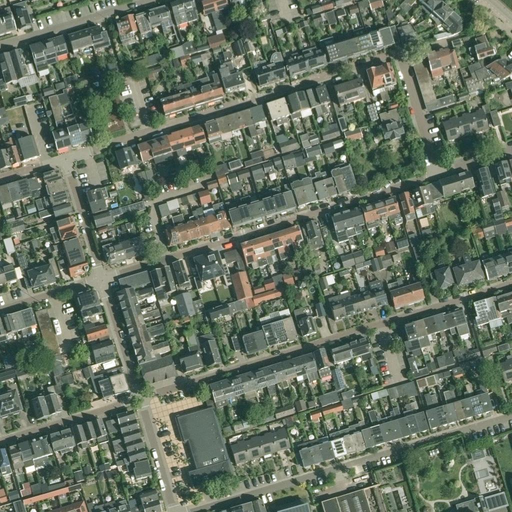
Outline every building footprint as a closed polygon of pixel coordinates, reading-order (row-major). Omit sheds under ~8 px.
[(191,0),(182,0),(181,1),(185,14),(186,13),(187,20),(186,20),(187,23),(198,20),(191,0)] [(213,21),(214,20),(216,27),(220,25),(212,0),(208,0),(200,3),(204,16),(211,14),(213,21)] [(224,0),(212,0),(220,25),(221,28),(225,27),(224,24),(222,18),(223,17),(221,11),(227,9),(224,0)] [(229,0),(232,8),(239,6),(240,10),(247,8),(244,0),(229,0)] [(245,0),(250,16),(264,12),(260,0),(245,0)] [(367,0),(371,10),(383,7),(381,0),(367,0)] [(405,0),(399,8),(402,11),(409,3),(411,0),(405,0)] [(420,8),(421,8),(424,5),(428,0),(411,0),(409,3),(402,11),(401,12),(405,15),(412,8),(411,7),(416,1),(416,0),(417,0),(423,5),(420,8)] [(425,14),(429,17),(430,16),(442,4),(436,0),(428,0),(424,5),(421,8),(426,13),(425,14)] [(170,4),(177,26),(187,23),(186,20),(187,20),(186,13),(185,14),(181,1),(170,4)] [(429,17),(435,23),(437,28),(441,25),(442,26),(452,14),(451,13),(442,4),(430,16),(429,17)] [(313,15),(323,11),(320,5),(311,8),(313,15)] [(161,25),(163,32),(164,35),(168,34),(166,28),(173,26),(167,7),(166,7),(165,6),(160,8),(161,9),(156,10),(161,25)] [(348,9),(350,16),(358,13),(356,6),(348,9)] [(5,17),(0,18),(5,35),(12,33),(12,32),(16,30),(9,8),(3,10),(5,17)] [(150,28),(161,25),(156,10),(151,11),(151,10),(146,12),(146,13),(150,28)] [(336,12),(337,18),(346,16),(344,10),(336,12)] [(26,11),(15,14),(19,30),(25,29),(26,29),(29,29),(30,27),(31,27),(26,11)] [(260,23),(271,19),(268,12),(258,15),(260,23)] [(333,12),(326,14),(330,26),(337,24),(333,12)] [(135,17),(140,36),(141,40),(146,38),(144,35),(151,33),(150,28),(146,13),(145,13),(146,14),(135,17)] [(435,41),(453,36),(460,33),(466,26),(457,18),(458,17),(454,14),(453,15),(452,14),(442,26),(447,31),(451,34),(446,35),(445,34),(434,37),(435,41)] [(322,23),(320,15),(311,18),(314,26),(322,23)] [(138,32),(133,17),(115,22),(121,42),(133,39),(132,34),(138,32)] [(410,25),(401,28),(397,29),(401,42),(417,38),(410,25)] [(99,27),(89,30),(94,50),(100,49),(99,44),(104,43),(99,27)] [(394,27),(377,32),(382,48),(383,48),(384,49),(388,48),(387,47),(393,45),(399,43),(394,27)] [(365,29),(367,35),(366,35),(371,52),(377,50),(377,51),(381,50),(381,49),(382,48),(377,32),(371,34),(369,28),(365,29)] [(68,37),(72,52),(92,46),(94,51),(94,50),(89,30),(68,37)] [(353,33),(355,39),(354,39),(359,55),(361,55),(361,56),(365,54),(371,52),(366,35),(365,36),(363,30),(353,33)] [(250,42),(247,31),(240,33),(243,45),(250,42)] [(207,38),(210,49),(225,44),(222,34),(207,38)] [(333,40),(332,40),(339,61),(340,61),(341,62),(345,61),(345,60),(349,58),(342,36),(338,38),(340,43),(334,45),(333,40)] [(343,36),(342,36),(349,58),(354,57),(355,58),(359,56),(358,55),(359,55),(354,39),(349,40),(348,37),(343,38),(343,36)] [(491,49),(491,48),(488,49),(484,37),(475,40),(477,47),(468,50),(471,56),(476,54),(478,62),(494,56),(496,54),(495,50),(492,49),(491,49)] [(56,40),(51,41),(56,58),(67,55),(62,38),(61,38),(60,38),(57,39),(56,40)] [(338,62),(339,61),(332,40),(321,44),(328,65),(334,63),(334,64),(339,62),(338,62)] [(462,48),(459,40),(451,43),(454,51),(462,48)] [(46,43),(41,45),(45,61),(56,58),(51,41),(50,42),(49,41),(46,42),(46,43)] [(233,43),(238,58),(245,56),(241,41),(233,43)] [(250,43),(250,42),(243,45),(244,45),(246,54),(253,52),(252,47),(253,47),(252,42),(250,43)] [(209,50),(208,44),(196,47),(195,43),(193,44),(196,53),(209,50)] [(193,44),(187,45),(181,47),(184,57),(189,56),(189,55),(196,53),(193,44)] [(30,48),(35,65),(37,74),(48,70),(45,61),(41,45),(36,46),(34,45),(31,46),(31,48),(30,48)] [(170,51),(169,52),(171,60),(179,58),(179,59),(184,57),(181,47),(169,50),(170,51)] [(315,48),(311,49),(317,69),(327,66),(326,65),(322,51),(317,53),(315,48)] [(311,49),(302,52),(304,57),(308,71),(317,69),(311,49)] [(160,56),(162,63),(171,60),(168,50),(163,52),(164,55),(160,56)] [(448,74),(453,72),(447,50),(436,53),(441,69),(446,67),(448,74)] [(20,51),(9,55),(18,83),(23,82),(22,80),(28,78),(20,51)] [(303,57),(294,60),(299,74),(308,71),(304,57),(302,52),(303,57)] [(200,55),(199,55),(201,63),(202,63),(203,67),(205,66),(204,61),(211,59),(209,53),(200,56),(200,55)] [(443,76),(441,69),(436,53),(426,56),(433,79),(443,76)] [(286,79),(282,64),(284,63),(281,54),(279,55),(277,54),(275,54),(273,55),(272,56),(271,58),(271,60),(271,62),(272,63),(267,65),(273,83),(280,81),(280,82),(285,80),(285,79),(286,79)] [(283,55),(289,77),(299,74),(294,60),(287,62),(285,54),(283,55)] [(0,65),(4,79),(0,80),(0,92),(0,93),(8,90),(6,85),(12,83),(13,85),(18,83),(9,55),(0,57),(0,65)] [(156,56),(147,58),(149,65),(149,66),(153,65),(161,63),(158,55),(156,56)] [(199,55),(190,58),(189,58),(191,63),(192,65),(201,63),(199,55)] [(179,59),(180,59),(182,68),(182,69),(190,67),(189,64),(191,63),(189,58),(190,58),(189,56),(184,57),(179,59)] [(411,60),(411,61),(412,66),(424,63),(422,57),(411,60)] [(140,67),(149,65),(147,58),(146,58),(146,60),(139,62),(140,67)] [(182,68),(180,59),(173,61),(175,70),(182,68)] [(230,60),(225,61),(229,75),(230,75),(235,91),(245,88),(240,71),(234,73),(230,60)] [(480,63),(467,67),(472,78),(465,80),(465,83),(477,79),(478,82),(482,80),(511,67),(503,60),(482,69),(480,63)] [(218,69),(225,94),(235,91),(230,75),(229,75),(225,61),(220,63),(221,68),(218,69)] [(254,69),(254,72),(259,87),(261,87),(261,88),(266,87),(266,85),(273,83),(267,65),(266,65),(265,62),(260,63),(261,67),(254,69)] [(412,66),(414,72),(426,68),(424,63),(412,66)] [(389,85),(395,83),(390,67),(389,67),(388,66),(384,67),(383,69),(378,70),(387,101),(389,100),(385,88),(390,87),(389,85)] [(146,71),(149,80),(153,79),(152,75),(162,72),(160,67),(146,71)] [(501,82),(510,78),(511,81),(511,80),(511,67),(482,80),(478,82),(477,79),(465,83),(469,95),(468,95),(469,98),(476,96),(475,93),(476,93),(477,96),(484,93),(481,84),(484,83),(484,84),(499,77),(501,82)] [(414,72),(416,78),(428,74),(426,68),(414,72)] [(103,80),(112,78),(118,76),(116,69),(101,74),(103,80)] [(368,73),(367,74),(374,96),(380,95),(382,102),(387,101),(378,70),(374,71),(372,71),(369,72),(368,73)] [(416,78),(418,84),(429,80),(428,74),(416,78)] [(209,86),(214,103),(219,101),(220,101),(220,100),(220,99),(224,98),(216,75),(212,77),(206,78),(209,86)] [(76,76),(63,80),(66,90),(72,88),(79,86),(77,81),(76,76)] [(92,76),(77,81),(79,86),(79,88),(82,87),(94,83),(92,77),(92,76)] [(176,97),(170,99),(175,115),(180,113),(181,112),(184,111),(175,80),(171,81),(173,89),(176,97)] [(187,84),(182,86),(181,86),(180,85),(178,86),(176,80),(175,80),(184,111),(187,110),(187,111),(188,111),(192,110),(192,109),(193,108),(192,108),(193,108),(194,108),(187,84)] [(202,80),(196,82),(204,104),(205,104),(206,104),(206,105),(207,105),(214,103),(209,86),(204,88),(202,80)] [(360,80),(347,84),(353,103),(366,98),(360,80)] [(418,84),(420,89),(431,86),(429,80),(418,84)] [(192,83),(187,84),(194,108),(194,109),(195,109),(198,108),(199,107),(199,106),(204,104),(196,82),(192,83)] [(511,82),(505,85),(502,86),(504,91),(511,89),(511,90),(511,82)] [(64,83),(55,86),(57,91),(65,89),(64,83)] [(347,84),(334,89),(340,107),(353,103),(347,84)] [(420,89),(421,95),(433,92),(431,86),(420,89)] [(330,104),(324,87),(323,88),(322,87),(319,88),(319,89),(314,91),(322,116),(323,115),(326,113),(324,105),(330,104)] [(46,90),(47,96),(54,94),(53,88),(46,90)] [(63,95),(57,97),(60,107),(70,104),(68,96),(66,90),(62,91),(63,95)] [(28,105),(34,103),(31,95),(29,96),(27,91),(24,92),(25,97),(24,97),(25,99),(27,105),(28,105)] [(305,93),(304,94),(310,110),(315,108),(318,117),(322,116),(314,91),(310,92),(309,91),(306,92),(305,93)] [(435,97),(433,92),(421,95),(423,101),(435,97)] [(299,95),(294,97),(299,113),(310,110),(304,94),(303,93),(300,94),(299,95)] [(469,100),(469,98),(468,95),(468,93),(457,96),(459,103),(469,100)] [(63,141),(66,149),(71,147),(63,118),(56,96),(48,99),(58,133),(61,141),(63,141)] [(440,100),(442,107),(453,104),(452,104),(455,103),(453,96),(440,100)] [(16,109),(24,106),(27,105),(25,99),(24,97),(13,100),(16,109)] [(286,100),(285,100),(290,116),(299,113),(294,97),(291,98),(290,98),(287,99),(286,100)] [(423,101),(425,107),(437,103),(435,97),(423,101)] [(168,116),(169,116),(169,117),(170,116),(175,115),(170,99),(157,102),(159,109),(162,108),(164,117),(168,116)] [(280,102),(275,103),(278,111),(282,125),(287,123),(285,118),(290,116),(285,100),(284,100),(283,100),(280,101),(280,102)] [(87,103),(80,105),(82,113),(83,113),(85,113),(86,116),(84,117),(85,119),(91,117),(91,116),(90,110),(87,103)] [(265,106),(271,123),(276,121),(278,127),(282,125),(278,111),(275,103),(271,104),(270,104),(267,105),(267,106),(265,106)] [(378,120),(374,105),(366,107),(371,122),(378,120)] [(253,110),(249,111),(253,126),(254,125),(265,122),(261,108),(259,108),(259,107),(253,109),(253,110)] [(469,114),(475,134),(488,129),(482,110),(476,112),(476,114),(469,116),(469,114)] [(245,112),(238,114),(242,129),(248,127),(251,138),(257,137),(255,131),(253,126),(249,111),(245,113),(245,112)] [(307,122),(317,119),(315,111),(305,114),(307,122)] [(384,138),(389,136),(390,142),(399,139),(398,133),(402,132),(401,129),(403,129),(403,126),(400,127),(399,125),(405,123),(404,120),(399,121),(395,111),(380,116),(383,127),(381,127),(384,138)] [(496,111),(490,113),(494,128),(500,126),(496,111)] [(230,117),(226,118),(231,133),(242,129),(238,114),(230,116),(230,117)] [(463,118),(456,120),(462,138),(475,134),(469,114),(462,116),(463,118)] [(73,115),(63,118),(71,147),(77,146),(78,146),(82,145),(77,127),(73,115)] [(8,118),(0,120),(0,122),(1,127),(5,125),(9,124),(8,118)] [(222,119),(215,121),(219,136),(231,133),(226,118),(222,120),(222,119)] [(344,118),(337,120),(341,132),(348,130),(344,118)] [(448,142),(462,138),(456,120),(456,118),(449,120),(449,122),(443,124),(448,142)] [(221,141),(219,137),(219,136),(215,121),(207,123),(208,124),(203,126),(210,145),(221,141)] [(88,123),(77,127),(82,145),(83,145),(83,144),(87,143),(88,143),(92,142),(92,141),(93,141),(88,123)] [(205,142),(200,127),(190,130),(196,150),(200,149),(199,144),(205,142)] [(288,127),(282,128),(285,141),(291,140),(288,127)] [(328,127),(326,128),(330,140),(340,136),(338,129),(329,131),(328,127)] [(320,130),(324,142),(330,140),(326,128),(320,130)] [(190,130),(180,133),(185,149),(191,147),(192,151),(196,150),(190,130)] [(361,137),(359,130),(345,133),(346,140),(361,137)] [(52,135),(57,152),(66,149),(63,141),(61,141),(58,133),(52,135)] [(176,152),(178,158),(187,155),(185,149),(180,133),(171,136),(172,138),(167,140),(171,153),(176,152)] [(319,144),(319,143),(316,135),(308,138),(308,141),(309,140),(311,146),(311,147),(319,144)] [(39,158),(33,137),(25,139),(32,161),(39,158)] [(173,159),(171,153),(167,140),(167,137),(157,140),(162,156),(167,155),(169,160),(173,159)] [(7,151),(12,167),(21,164),(13,139),(9,140),(10,143),(5,144),(7,151)] [(14,139),(13,139),(21,164),(32,161),(25,139),(15,143),(14,139)] [(157,140),(148,143),(153,160),(162,156),(157,140)] [(295,140),(292,141),(288,142),(291,151),(298,149),(295,140)] [(301,143),(303,149),(311,146),(309,140),(308,141),(301,143)] [(342,150),(339,141),(332,143),(331,143),(334,152),(342,150)] [(279,145),(282,155),(291,151),(288,142),(279,145)] [(148,143),(137,147),(140,157),(142,162),(142,163),(153,160),(148,143)] [(326,155),(334,152),(331,143),(323,146),(326,155)] [(319,146),(311,148),(314,157),(322,155),(319,146)] [(305,150),(305,152),(308,159),(314,157),(311,148),(305,150)] [(0,170),(12,167),(7,151),(0,152),(0,150),(0,170)] [(132,160),(129,150),(116,154),(121,171),(136,166),(136,165),(142,163),(142,162),(140,157),(132,160)] [(261,152),(263,158),(264,157),(265,160),(272,158),(270,151),(263,153),(262,151),(261,152)] [(262,163),(262,161),(261,158),(263,158),(261,152),(250,155),(252,161),(252,160),(254,166),(262,163)] [(303,161),(301,154),(293,156),(293,155),(292,155),(295,163),(303,161)] [(210,155),(200,158),(203,168),(213,165),(210,155)] [(296,164),(295,163),(292,155),(281,159),(284,168),(296,164)] [(273,160),(273,162),(275,167),(277,169),(278,171),(283,170),(280,158),(273,160)] [(190,164),(189,164),(191,169),(199,167),(197,160),(189,163),(190,164)] [(242,167),(239,160),(228,164),(230,171),(242,167)] [(505,181),(510,179),(505,164),(503,162),(500,163),(500,165),(494,167),(500,187),(506,185),(505,181)] [(271,163),(263,165),(265,174),(268,173),(269,176),(275,174),(271,163)] [(182,172),(191,169),(189,164),(182,166),(178,167),(179,170),(182,172)] [(228,174),(226,165),(214,168),(216,178),(225,175),(228,174)] [(344,165),(339,167),(338,167),(341,176),(346,192),(351,191),(352,191),(355,191),(355,189),(357,189),(352,173),(347,175),(344,165)] [(260,166),(250,169),(253,177),(257,175),(258,177),(264,175),(260,166)] [(330,172),(332,179),(337,195),(338,196),(342,195),(342,194),(346,192),(341,176),(338,167),(334,168),(335,171),(330,172)] [(156,173),(158,179),(169,176),(167,170),(156,173)] [(237,173),(237,174),(239,181),(250,178),(248,170),(237,173)] [(478,189),(481,199),(494,195),(487,170),(476,173),(480,188),(478,189)] [(151,171),(145,173),(148,185),(155,183),(151,171)] [(42,177),(45,186),(62,182),(60,178),(61,176),(60,173),(59,173),(59,172),(42,177)] [(153,199),(152,194),(151,191),(150,192),(148,185),(145,173),(138,175),(144,193),(140,194),(142,202),(153,199)] [(323,200),(327,198),(322,182),(319,175),(320,175),(319,173),(314,174),(316,178),(311,180),(312,185),(317,201),(318,201),(319,202),(322,201),(323,200)] [(336,196),(337,195),(332,179),(327,181),(325,173),(320,175),(319,175),(322,182),(327,198),(331,197),(332,198),(335,197),(336,196)] [(438,182),(433,184),(426,186),(427,188),(431,201),(474,188),(469,173),(438,182)] [(238,184),(235,174),(227,177),(230,186),(238,184)] [(216,178),(219,185),(227,183),(225,175),(216,178)] [(30,192),(40,189),(36,179),(27,182),(30,192)] [(32,198),(30,192),(27,182),(26,182),(25,181),(22,182),(21,183),(16,185),(21,201),(32,198)] [(206,184),(208,191),(218,188),(216,181),(206,184)] [(45,186),(48,197),(65,192),(63,188),(64,187),(63,183),(62,183),(62,182),(45,186)] [(292,191),(297,207),(298,207),(300,207),(303,206),(303,205),(307,204),(303,188),(301,183),(299,183),(298,182),(292,184),(293,185),(290,186),(292,192),(292,191)] [(7,187),(6,188),(11,204),(21,201),(16,185),(12,186),(10,185),(7,186),(7,187)] [(290,193),(288,185),(284,187),(286,194),(281,196),(281,197),(282,196),(286,213),(291,211),(292,210),(292,209),(295,208),(290,193)] [(312,185),(303,188),(307,204),(312,203),(313,203),(316,202),(316,201),(317,201),(312,185)] [(106,188),(100,190),(87,194),(88,197),(87,198),(89,204),(103,200),(102,194),(115,190),(113,186),(106,188)] [(0,203),(1,206),(11,204),(6,188),(2,189),(1,188),(0,188),(0,203)] [(418,191),(422,203),(426,216),(435,213),(433,207),(431,201),(427,188),(418,191)] [(37,190),(40,190),(40,189),(30,192),(32,198),(32,199),(39,197),(37,190)] [(410,194),(415,209),(419,208),(423,219),(427,217),(426,216),(422,203),(418,191),(410,194)] [(52,208),(68,203),(67,201),(68,200),(67,197),(66,197),(65,192),(48,197),(52,208)] [(208,201),(205,192),(197,194),(199,201),(200,200),(201,203),(208,201)] [(504,219),(505,219),(504,213),(510,211),(509,206),(508,206),(504,192),(496,194),(497,199),(499,207),(500,209),(501,209),(502,213),(504,219)] [(197,194),(187,197),(189,204),(199,201),(197,194)] [(272,215),(275,214),(269,194),(259,197),(260,202),(259,203),(263,218),(266,217),(267,219),(271,217),(272,217),(272,216),(272,215)] [(281,214),(286,213),(282,196),(281,197),(281,196),(271,199),(269,194),(275,214),(279,213),(279,214),(280,214),(281,214)] [(416,219),(408,194),(399,197),(405,216),(406,222),(416,219)] [(260,219),(262,218),(263,218),(259,203),(258,203),(256,197),(250,199),(249,197),(244,199),(251,222),(254,221),(255,222),(256,222),(260,220),(260,219)] [(35,202),(37,207),(47,204),(45,199),(35,202)] [(242,208),(237,209),(235,204),(241,226),(247,225),(248,224),(248,223),(251,222),(244,199),(240,200),(242,208)] [(388,199),(382,201),(387,217),(388,217),(389,222),(395,220),(397,226),(402,224),(394,199),(390,200),(389,199),(388,199)] [(107,211),(103,200),(89,204),(91,212),(92,211),(93,215),(107,211)] [(377,204),(371,206),(376,221),(387,217),(382,201),(377,202),(377,203),(377,204)] [(143,202),(128,207),(130,215),(145,210),(143,202)] [(170,216),(167,204),(158,207),(162,219),(170,216)] [(227,212),(232,228),(236,227),(237,228),(241,226),(235,204),(230,205),(228,204),(225,205),(227,212)] [(28,215),(37,212),(34,205),(26,208),(28,215)] [(70,208),(68,205),(38,214),(40,218),(54,214),(55,219),(71,214),(71,212),(71,211),(71,209),(70,208)] [(231,229),(226,212),(220,214),(217,205),(212,207),(215,216),(219,232),(225,230),(227,231),(229,230),(229,229),(231,229)] [(378,227),(376,221),(371,206),(369,206),(368,206),(368,205),(367,205),(362,207),(362,208),(362,209),(360,209),(365,224),(367,231),(378,227)] [(96,228),(105,226),(105,228),(106,227),(112,226),(111,224),(110,220),(116,218),(115,217),(122,215),(120,209),(119,210),(119,209),(112,211),(93,217),(96,228)] [(208,235),(209,235),(202,210),(201,209),(196,210),(196,212),(192,213),(193,217),(199,238),(204,237),(205,237),(207,236),(208,235)] [(214,234),(219,232),(215,216),(205,219),(202,210),(209,235),(210,235),(211,235),(213,235),(214,234)] [(359,210),(349,213),(356,236),(362,234),(360,227),(364,226),(359,210)] [(493,224),(504,220),(504,219),(502,213),(501,213),(501,212),(490,215),(492,224),(493,223),(493,224)] [(349,213),(340,215),(345,232),(348,241),(348,240),(348,238),(356,236),(349,213)] [(188,242),(189,241),(184,225),(185,225),(182,215),(171,219),(174,228),(179,245),(184,243),(185,243),(187,243),(188,242)] [(339,243),(348,241),(345,232),(340,215),(331,218),(339,243)] [(58,227),(53,229),(51,229),(52,234),(75,227),(74,223),(75,222),(74,219),(73,219),(72,217),(56,222),(58,227)] [(194,240),(199,238),(193,217),(189,219),(191,223),(185,225),(184,225),(189,241),(190,241),(192,241),(194,241),(194,240)] [(15,222),(15,221),(15,220),(6,223),(7,224),(8,224),(11,233),(25,229),(22,221),(15,224),(14,222),(15,222)] [(504,222),(504,220),(493,224),(495,229),(494,229),(496,237),(508,234),(506,228),(507,228),(505,222),(504,222)] [(305,239),(306,238),(310,252),(323,248),(320,237),(321,237),(316,222),(306,225),(306,227),(302,228),(305,239)] [(492,224),(481,227),(483,232),(494,229),(495,229),(493,224),(493,223),(492,224)] [(62,241),(78,236),(77,235),(78,234),(77,231),(76,231),(75,227),(52,234),(52,235),(59,232),(62,241)] [(164,231),(169,247),(170,247),(171,248),(174,247),(174,246),(179,245),(174,228),(164,231)] [(298,228),(288,231),(293,245),(292,245),(295,255),(301,254),(298,243),(302,242),(298,228)] [(474,241),(475,241),(484,238),(481,228),(471,231),(474,241)] [(288,231),(279,234),(287,259),(292,258),(290,252),(288,247),(292,245),(293,245),(288,231)] [(463,233),(456,235),(458,242),(465,240),(463,233)] [(279,234),(269,237),(274,251),(278,250),(280,256),(279,257),(281,261),(287,259),(279,234)] [(408,236),(411,248),(419,246),(416,234),(408,236)] [(431,234),(423,236),(422,236),(423,242),(433,239),(431,234)] [(456,235),(450,237),(451,243),(457,241),(458,242),(456,235),(455,235),(456,235)] [(269,237),(260,240),(268,265),(273,263),(272,258),(271,258),(269,253),(274,251),(269,237)] [(8,256),(14,253),(15,253),(11,238),(3,241),(8,256)] [(114,238),(109,240),(111,246),(116,264),(121,262),(123,263),(125,262),(126,261),(121,244),(116,246),(114,238)] [(146,254),(141,238),(130,242),(135,258),(140,257),(141,257),(144,256),(145,255),(146,254)] [(79,239),(62,244),(65,255),(83,249),(81,245),(80,244),(79,239)] [(116,264),(111,246),(109,240),(100,243),(102,247),(104,254),(103,254),(106,264),(107,264),(110,266),(111,266),(113,266),(115,265),(116,264)] [(260,240),(250,243),(254,257),(255,257),(258,268),(268,265),(260,240)] [(130,242),(121,244),(126,261),(127,260),(129,261),(131,260),(132,259),(135,258),(130,242)] [(409,247),(407,242),(401,244),(397,246),(398,250),(409,247)] [(240,246),(245,260),(250,259),(252,264),(251,264),(253,270),(258,268),(255,257),(254,257),(250,243),(240,246)] [(385,246),(387,254),(396,251),(394,243),(385,246)] [(377,259),(376,259),(376,260),(385,257),(385,256),(382,247),(374,249),(377,259)] [(416,262),(422,260),(418,247),(412,248),(416,262)] [(509,255),(503,257),(509,274),(510,274),(511,274),(511,248),(507,250),(509,255)] [(84,254),(83,249),(65,255),(68,264),(67,265),(68,265),(83,260),(84,259),(83,255),(84,254)] [(240,274),(232,277),(235,292),(238,302),(236,302),(236,303),(241,301),(252,298),(245,273),(238,250),(223,254),(226,263),(227,265),(236,262),(240,274)] [(363,255),(365,263),(376,260),(376,259),(374,251),(363,255)] [(361,252),(352,255),(356,266),(362,264),(365,263),(361,252)] [(217,254),(206,257),(213,280),(224,277),(227,287),(233,285),(227,265),(221,267),(217,254)] [(392,257),(394,263),(401,261),(399,254),(392,257)] [(355,266),(356,266),(352,255),(339,259),(344,270),(355,266)] [(387,269),(386,268),(393,266),(390,255),(385,256),(385,257),(376,260),(380,271),(387,269)] [(199,278),(193,279),(197,292),(203,290),(201,284),(213,280),(206,257),(202,258),(202,256),(195,258),(195,260),(194,261),(199,278)] [(483,279),(479,266),(478,263),(471,265),(468,256),(463,257),(470,283),(476,281),(478,282),(480,281),(481,279),(483,279)] [(20,268),(23,278),(25,283),(30,281),(33,289),(34,290),(39,288),(40,287),(44,285),(39,268),(33,270),(34,271),(28,273),(27,270),(28,270),(24,257),(17,259),(20,268)] [(465,284),(470,283),(463,257),(458,259),(460,264),(453,266),(454,271),(459,286),(460,286),(462,287),(464,286),(465,284)] [(503,257),(493,260),(498,277),(502,276),(504,277),(507,276),(507,274),(509,274),(503,257)] [(0,269),(5,284),(17,280),(23,278),(20,268),(14,270),(12,265),(3,268),(0,259),(0,269)] [(48,261),(50,266),(44,268),(43,266),(39,268),(44,285),(48,284),(50,285),(55,283),(54,282),(55,282),(54,278),(59,276),(54,259),(48,261)] [(84,259),(83,260),(68,265),(67,265),(70,277),(74,277),(77,277),(77,275),(81,274),(82,275),(84,274),(85,273),(87,272),(88,270),(85,259),(85,260),(84,259)] [(363,268),(364,268),(371,266),(373,273),(380,271),(376,260),(365,263),(362,264),(363,268)] [(482,264),(488,281),(489,280),(490,281),(493,280),(493,279),(498,277),(493,260),(482,264)] [(182,285),(181,283),(187,281),(181,262),(172,265),(179,286),(182,285)] [(318,264),(313,266),(316,277),(322,276),(318,264)] [(450,277),(451,276),(449,269),(445,270),(444,264),(437,266),(439,272),(429,275),(432,283),(437,281),(440,290),(441,289),(443,290),(446,289),(447,288),(449,287),(448,286),(453,285),(450,277)] [(150,274),(156,296),(158,300),(166,298),(165,295),(175,292),(168,269),(150,274)] [(303,279),(313,277),(310,270),(301,273),(303,279)] [(151,284),(147,272),(141,274),(145,285),(151,284)] [(139,287),(145,285),(141,274),(136,275),(139,287)] [(295,283),(303,280),(301,274),(293,276),(295,283)] [(133,289),(139,287),(136,275),(130,277),(133,289)] [(318,280),(322,292),(329,289),(327,281),(333,279),(332,275),(318,280)] [(128,290),(132,289),(133,289),(130,277),(124,279),(128,290)] [(424,300),(417,277),(413,278),(415,286),(410,288),(414,304),(420,302),(420,301),(424,300)] [(292,285),(291,281),(290,278),(282,281),(284,287),(292,285)] [(118,281),(121,292),(128,290),(124,279),(118,281)] [(401,279),(396,280),(397,283),(404,306),(408,305),(409,306),(414,304),(410,288),(404,289),(401,279)] [(275,289),(274,288),(272,280),(263,282),(266,292),(275,289)] [(401,307),(404,306),(397,283),(387,286),(394,309),(395,309),(396,309),(400,308),(401,307)] [(263,286),(253,289),(255,295),(265,292),(263,286)] [(121,292),(116,294),(119,304),(140,297),(153,293),(154,293),(152,288),(134,294),(132,289),(128,290),(121,292)] [(284,288),(277,290),(272,292),(273,293),(274,299),(275,298),(275,299),(286,295),(284,288)] [(382,288),(371,292),(376,309),(388,305),(382,288)] [(80,314),(82,320),(83,323),(86,322),(85,319),(102,314),(96,294),(92,292),(75,297),(80,314)] [(371,292),(361,295),(366,312),(376,309),(371,292)] [(122,311),(122,312),(138,308),(136,303),(155,297),(154,293),(153,293),(140,297),(119,304),(120,306),(119,307),(120,312),(122,311)] [(190,293),(182,296),(188,317),(201,313),(201,314),(204,313),(201,301),(193,303),(190,293)] [(265,301),(274,299),(273,293),(263,296),(265,301)] [(349,293),(338,297),(345,319),(356,315),(350,298),(349,293)] [(361,295),(350,298),(356,315),(366,312),(361,295)] [(181,320),(188,317),(182,296),(174,298),(181,320)] [(263,296),(252,299),(254,305),(265,301),(263,296)] [(496,299),(495,299),(499,314),(500,320),(506,318),(508,325),(511,323),(511,322),(511,319),(505,296),(501,297),(500,296),(496,297),(496,298),(496,299)] [(329,300),(329,305),(335,322),(345,319),(338,297),(329,300)] [(252,299),(252,298),(241,301),(241,303),(240,303),(241,304),(243,311),(247,310),(246,306),(254,304),(254,305),(252,299)] [(487,323),(490,322),(500,320),(499,314),(495,299),(494,300),(494,299),(485,302),(487,312),(484,312),(487,321),(487,323)] [(241,301),(236,303),(232,304),(216,309),(208,312),(211,321),(230,315),(239,312),(237,305),(241,304),(240,303),(241,303),(241,301)] [(473,319),(476,327),(487,323),(487,321),(484,312),(487,312),(485,302),(472,306),(476,319),(473,319)] [(322,304),(315,306),(318,318),(325,316),(322,304)] [(122,312),(125,321),(158,311),(156,305),(151,307),(151,309),(139,312),(138,308),(122,312)] [(469,335),(466,325),(461,309),(451,312),(459,338),(469,335)] [(26,312),(21,314),(28,335),(33,334),(31,328),(37,326),(32,310),(30,311),(29,310),(27,311),(26,312)] [(47,310),(35,313),(37,319),(48,315),(47,310)] [(125,321),(127,330),(143,325),(142,321),(154,317),(155,319),(160,317),(158,311),(125,321)] [(311,318),(304,320),(301,311),(294,313),(297,323),(298,328),(300,328),(302,337),(309,335),(310,336),(313,335),(314,334),(316,333),(311,318)] [(212,323),(211,321),(208,312),(204,313),(201,314),(205,326),(212,323)] [(454,328),(456,328),(459,338),(451,312),(442,315),(446,331),(449,330),(451,336),(456,334),(454,328)] [(13,316),(12,316),(17,333),(21,331),(23,337),(28,335),(21,314),(17,315),(15,314),(13,315),(13,316)] [(50,321),(48,315),(37,319),(38,325),(50,321)] [(442,315),(432,318),(437,334),(439,333),(441,339),(445,337),(444,332),(446,331),(442,315)] [(6,318),(2,320),(7,336),(17,333),(12,316),(10,317),(9,316),(6,317),(6,318)] [(287,342),(288,342),(290,343),(294,342),(294,340),(297,339),(290,316),(280,319),(282,327),(287,342)] [(436,340),(435,334),(437,334),(432,318),(423,321),(427,336),(430,336),(432,341),(436,340)] [(263,321),(264,325),(261,326),(262,329),(267,348),(277,345),(273,330),(271,323),(271,322),(270,319),(263,321)] [(273,322),(271,322),(271,323),(273,330),(277,345),(287,342),(282,327),(280,319),(281,321),(274,323),(273,322)] [(52,327),(50,321),(38,325),(40,330),(52,327)] [(418,339),(420,339),(422,344),(426,343),(425,337),(427,336),(423,321),(413,324),(418,339)] [(88,343),(109,337),(105,326),(95,329),(94,324),(83,327),(85,332),(88,343)] [(415,340),(418,339),(413,324),(403,327),(410,350),(415,349),(414,345),(416,344),(415,340)] [(127,330),(130,339),(163,329),(162,325),(145,330),(143,325),(127,330)] [(195,339),(191,326),(187,327),(188,332),(184,334),(191,355),(179,359),(183,374),(202,369),(198,353),(199,353),(195,340),(195,339)] [(262,333),(252,336),(256,352),(267,348),(262,329),(261,326),(260,326),(262,333)] [(53,332),(52,327),(40,330),(42,336),(53,332)] [(130,339),(133,348),(149,343),(147,339),(157,336),(157,337),(165,334),(163,329),(130,339)] [(55,338),(53,332),(42,336),(44,342),(55,338)] [(211,334),(195,339),(195,340),(199,353),(200,355),(204,353),(208,367),(220,363),(211,334)] [(243,350),(239,335),(231,338),(232,342),(235,352),(243,350)] [(243,339),(248,354),(256,352),(252,336),(243,339)] [(57,344),(55,338),(44,342),(45,348),(57,344)] [(369,369),(376,366),(377,366),(375,360),(373,360),(371,354),(371,353),(367,339),(348,345),(353,359),(360,357),(362,363),(367,362),(369,369)] [(96,365),(103,363),(115,360),(114,354),(110,341),(91,347),(94,360),(96,365)] [(133,348),(136,357),(169,347),(167,342),(158,345),(151,348),(149,343),(133,348)] [(59,350),(57,344),(45,348),(47,354),(59,350)] [(499,353),(509,350),(507,344),(497,347),(499,353)] [(334,365),(337,364),(353,359),(348,345),(330,351),(334,365)] [(495,345),(481,350),(484,358),(489,357),(488,354),(497,351),(495,345)] [(170,352),(169,347),(136,357),(138,365),(155,360),(154,356),(170,352)] [(459,363),(466,360),(464,354),(463,349),(455,351),(459,363)] [(466,360),(466,361),(480,357),(478,349),(464,354),(466,360)] [(34,352),(36,360),(45,357),(43,350),(34,352)] [(63,365),(59,350),(47,354),(52,368),(63,365)] [(320,379),(331,376),(330,372),(324,352),(323,352),(322,352),(318,352),(318,354),(313,355),(320,379)] [(455,365),(453,358),(451,352),(443,355),(445,361),(445,360),(447,367),(455,365)] [(24,356),(26,364),(33,362),(31,354),(24,356)] [(307,375),(317,372),(311,355),(310,356),(309,355),(306,356),(306,357),(301,359),(307,379),(308,379),(307,375)] [(176,377),(170,357),(163,359),(170,379),(176,377)] [(404,366),(412,363),(410,358),(402,362),(404,366)] [(439,369),(447,367),(445,360),(445,361),(442,361),(441,358),(436,359),(439,369)] [(11,371),(16,370),(14,362),(13,359),(11,360),(8,361),(11,371)] [(163,359),(157,361),(164,381),(170,379),(163,359)] [(296,378),(302,376),(304,381),(307,379),(301,359),(296,360),(295,359),(292,360),(292,362),(291,362),(296,378)] [(504,383),(511,380),(511,359),(505,362),(506,363),(499,365),(504,383)] [(22,360),(14,362),(16,370),(25,367),(22,360)] [(468,363),(470,369),(478,367),(481,378),(486,376),(483,365),(479,366),(478,360),(468,363)] [(34,366),(36,372),(44,369),(45,374),(52,372),(49,361),(34,365),(34,366)] [(157,361),(151,363),(158,383),(164,381),(157,361)] [(295,386),(293,379),(296,378),(291,362),(290,362),(289,361),(286,362),(285,364),(281,365),(286,381),(287,381),(288,381),(290,387),(295,386)] [(103,363),(93,367),(91,367),(94,377),(106,374),(103,363)] [(151,363),(145,364),(151,384),(158,383),(151,363)] [(461,365),(462,368),(463,371),(468,369),(469,373),(471,372),(470,369),(468,363),(461,365)] [(138,366),(145,386),(151,384),(145,364),(138,366)] [(272,368),(271,368),(276,384),(281,383),(283,390),(289,388),(287,381),(286,381),(281,365),(277,366),(276,366),(273,367),(272,368)] [(428,373),(436,371),(434,365),(426,367),(428,373)] [(37,376),(36,372),(34,366),(15,371),(18,382),(37,376)] [(413,380),(420,378),(416,366),(410,368),(413,380)] [(95,378),(94,377),(91,367),(84,369),(87,379),(86,379),(90,378),(91,380),(94,381),(95,385),(93,387),(95,393),(98,395),(101,393),(103,400),(104,399),(106,400),(109,399),(110,398),(115,396),(110,380),(109,380),(108,374),(95,378)] [(267,387),(269,397),(275,395),(272,386),(276,384),(271,368),(270,368),(269,368),(266,369),(266,370),(261,371),(266,387),(267,387)] [(460,368),(452,370),(455,379),(462,377),(460,368)] [(339,369),(330,372),(331,376),(336,392),(337,392),(338,396),(346,394),(345,390),(339,369)] [(13,383),(18,382),(15,371),(10,373),(13,383)] [(254,391),(264,388),(266,387),(261,371),(254,373),(253,373),(250,373),(250,375),(249,375),(254,391)] [(256,398),(254,391),(249,375),(248,375),(247,375),(244,375),(243,377),(239,378),(244,394),(246,401),(256,398)] [(70,383),(67,376),(61,378),(63,385),(70,383)] [(123,376),(110,380),(115,396),(119,395),(121,395),(123,395),(126,394),(127,393),(129,392),(123,376)] [(235,397),(244,394),(239,378),(235,379),(234,379),(230,380),(230,381),(229,381),(236,404),(237,403),(235,397)] [(483,396),(478,397),(483,414),(484,414),(485,414),(488,413),(489,413),(492,412),(483,380),(477,382),(480,391),(482,391),(483,396)] [(223,383),(220,384),(227,406),(236,404),(229,381),(228,381),(227,381),(224,382),(223,383)] [(408,399),(417,396),(414,383),(404,385),(408,399)] [(209,387),(212,397),(216,408),(216,410),(227,406),(220,384),(215,385),(214,385),(211,386),(210,387),(209,387)] [(400,402),(408,399),(404,385),(395,388),(400,402)] [(482,415),(483,414),(478,397),(474,399),(470,385),(466,386),(474,417),(478,416),(481,415),(482,415)] [(471,418),(474,417),(466,386),(462,387),(466,401),(461,402),(466,419),(467,419),(467,420),(470,419),(471,418)] [(61,413),(53,387),(47,389),(50,397),(44,399),(49,416),(61,413)] [(391,404),(400,402),(395,388),(387,390),(391,404)] [(387,397),(385,391),(385,390),(378,393),(379,399),(387,397)] [(453,391),(448,392),(457,422),(460,421),(461,421),(464,421),(465,420),(466,419),(461,402),(456,399),(453,391)] [(4,395),(10,414),(12,414),(13,415),(19,414),(19,411),(21,411),(15,392),(4,395)] [(447,407),(443,408),(448,425),(449,424),(450,425),(453,424),(454,423),(457,422),(448,392),(443,394),(447,407)] [(372,401),(379,399),(378,393),(371,395),(372,401)] [(331,394),(324,396),(327,406),(327,405),(334,403),(334,404),(339,403),(338,397),(332,399),(331,394)] [(431,412),(425,413),(430,430),(432,430),(433,430),(435,429),(436,428),(440,427),(431,397),(430,397),(429,394),(424,396),(427,407),(429,406),(431,412)] [(10,414),(4,395),(0,396),(0,417),(2,419),(7,417),(8,415),(10,414)] [(45,417),(49,416),(44,399),(43,399),(42,395),(32,398),(33,403),(37,420),(39,419),(39,420),(45,418),(45,417)] [(435,395),(431,397),(440,427),(443,426),(443,427),(446,426),(447,425),(448,425),(443,408),(439,409),(435,395)] [(322,408),(327,406),(324,396),(318,397),(322,408)] [(212,409),(216,408),(212,397),(205,400),(208,409),(181,417),(196,471),(188,474),(190,479),(189,479),(190,482),(191,481),(193,489),(208,484),(208,483),(232,476),(212,409)] [(303,400),(295,403),(298,413),(306,410),(303,400)] [(343,402),(346,411),(353,409),(351,400),(343,402)] [(314,401),(309,403),(307,403),(309,410),(316,407),(314,401)] [(416,403),(410,404),(412,410),(419,434),(423,432),(424,433),(427,432),(427,431),(428,431),(423,414),(417,416),(416,410),(418,410),(416,403)] [(332,407),(334,414),(343,411),(341,404),(332,407)] [(410,418),(405,420),(410,436),(412,436),(413,436),(415,435),(416,434),(419,434),(412,410),(410,404),(405,406),(407,413),(409,413),(410,418)] [(292,406),(284,408),(286,417),(295,414),(292,406)] [(321,410),(324,417),(334,414),(332,407),(321,410)] [(274,412),(276,420),(286,417),(284,408),(274,412)] [(405,438),(406,438),(409,437),(410,436),(405,420),(401,421),(398,408),(393,410),(394,413),(401,439),(405,438)] [(391,417),(386,419),(393,442),(394,441),(395,442),(397,441),(398,440),(401,439),(394,413),(393,410),(392,410),(393,412),(390,413),(391,417)] [(274,420),(272,414),(271,411),(261,414),(264,423),(264,424),(274,420)] [(321,418),(319,411),(310,414),(313,424),(320,422),(318,419),(321,418)] [(380,445),(384,444),(377,420),(376,418),(374,411),(368,413),(371,422),(373,421),(375,429),(370,430),(375,447),(376,447),(377,447),(379,446),(380,445)] [(105,423),(108,430),(135,421),(133,414),(130,412),(117,416),(118,420),(110,422),(110,421),(105,423)] [(258,425),(264,423),(261,414),(254,416),(258,425)] [(302,425),(301,422),(299,415),(285,419),(288,430),(294,428),(293,423),(297,422),(298,426),(302,425)] [(379,417),(376,418),(377,420),(384,444),(387,443),(388,444),(391,443),(391,442),(393,442),(386,419),(381,420),(379,417)] [(242,424),(244,429),(251,427),(248,419),(241,420),(242,424)] [(102,421),(92,424),(99,445),(108,442),(102,421)] [(121,431),(122,436),(138,431),(135,421),(108,430),(109,434),(121,431)] [(363,422),(359,423),(362,433),(366,450),(369,449),(370,449),(372,448),(373,447),(375,447),(370,430),(366,432),(363,422)] [(361,433),(351,436),(356,453),(360,452),(361,452),(364,451),(364,450),(366,450),(362,433),(359,423),(358,423),(361,433)] [(92,424),(82,427),(87,442),(92,441),(93,444),(97,443),(98,445),(99,445),(92,424)] [(242,424),(233,426),(235,432),(244,429),(242,424)] [(82,427),(72,430),(77,446),(81,444),(83,450),(88,448),(87,443),(87,442),(82,427)] [(228,428),(222,430),(225,437),(231,436),(228,428)] [(285,429),(284,429),(277,431),(278,433),(272,435),(271,433),(276,453),(290,449),(285,429)] [(70,430),(60,434),(66,454),(70,452),(69,449),(76,447),(70,430)] [(112,443),(114,449),(141,441),(138,431),(122,436),(123,439),(112,443)] [(258,437),(257,438),(263,457),(276,453),(271,433),(264,435),(264,437),(258,439),(258,437)] [(339,433),(330,436),(332,442),(331,442),(337,458),(338,459),(341,458),(342,457),(346,455),(341,439),(342,439),(339,433)] [(49,437),(54,454),(60,452),(61,455),(66,454),(60,434),(49,437)] [(351,436),(342,439),(341,439),(346,455),(351,454),(352,455),(355,454),(355,453),(356,453),(351,436)] [(328,437),(318,440),(317,440),(324,462),(328,461),(329,462),(332,461),(333,460),(337,458),(331,442),(329,443),(328,437)] [(52,455),(47,438),(37,441),(44,466),(50,464),(47,457),(52,455)] [(244,441),(244,442),(250,461),(263,457),(257,438),(250,440),(251,441),(245,443),(244,441)] [(317,440),(307,443),(314,465),(315,465),(316,466),(319,465),(319,464),(324,462),(317,440)] [(34,466),(35,469),(44,466),(37,441),(27,444),(32,460),(34,466)] [(127,451),(128,455),(143,450),(145,449),(143,443),(142,444),(141,441),(114,449),(115,455),(127,451)] [(236,465),(250,461),(244,442),(237,444),(237,445),(230,447),(236,465)] [(297,447),(302,464),(303,468),(304,468),(305,469),(309,468),(309,467),(314,465),(307,443),(297,447)] [(27,444),(18,447),(24,467),(24,469),(34,466),(32,460),(27,444)] [(13,466),(14,470),(24,467),(18,447),(8,450),(12,463),(13,466)] [(469,452),(471,459),(485,455),(482,448),(469,452)] [(123,461),(116,463),(118,468),(120,467),(146,459),(143,450),(128,455),(129,459),(123,460),(123,461)] [(4,468),(9,467),(4,451),(0,452),(0,471),(2,477),(6,476),(4,468)] [(117,468),(118,468),(116,463),(114,458),(110,467),(109,464),(105,465),(107,471),(117,468)] [(151,477),(146,459),(120,467),(122,472),(127,471),(128,472),(133,471),(136,481),(151,477)] [(83,468),(84,471),(85,476),(91,474),(89,467),(83,468)] [(76,483),(81,482),(84,481),(81,471),(73,473),(76,483)] [(106,474),(108,480),(118,478),(116,471),(106,474)] [(64,483),(55,486),(50,487),(51,492),(57,490),(66,488),(64,483)] [(76,486),(74,486),(74,485),(67,487),(69,493),(83,489),(81,484),(76,486)] [(33,497),(36,497),(43,494),(41,489),(40,485),(30,488),(32,495),(33,495),(33,497)] [(58,496),(69,493),(67,487),(66,488),(57,490),(58,496)] [(32,495),(30,488),(20,491),(22,498),(32,495)] [(48,499),(58,496),(57,490),(51,492),(46,493),(48,499)] [(139,495),(142,506),(158,501),(155,490),(139,495)] [(363,490),(321,503),(323,511),(370,511),(364,491),(363,490)] [(19,499),(16,491),(9,493),(12,501),(19,499)] [(37,502),(48,499),(46,493),(43,494),(36,497),(37,502)] [(22,501),(23,506),(37,502),(36,497),(33,497),(22,501)] [(486,511),(482,497),(474,500),(468,502),(469,502),(456,506),(457,511),(486,511)] [(135,500),(128,502),(130,510),(135,508),(137,508),(135,500)] [(276,511),(308,511),(305,500),(276,509),(276,511)] [(15,511),(25,511),(23,506),(22,501),(13,503),(15,511)] [(128,511),(125,501),(115,504),(115,502),(117,511),(128,511)] [(142,506),(139,507),(140,511),(142,511),(144,511),(143,511),(159,511),(161,510),(158,501),(142,506)] [(117,511),(115,502),(104,505),(105,509),(105,511),(117,511)] [(265,511),(262,502),(251,505),(252,511),(265,511)] [(86,511),(83,503),(73,506),(74,511),(86,511)]
